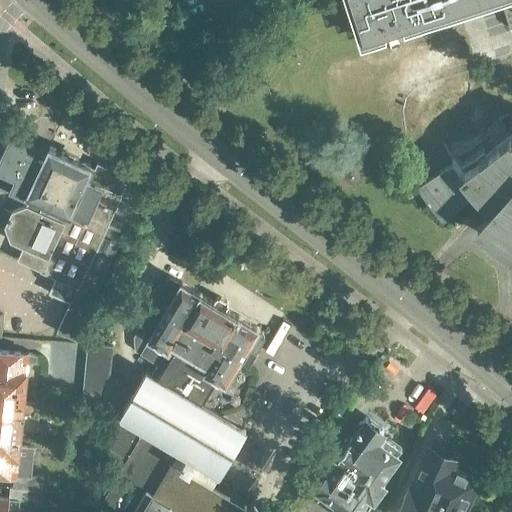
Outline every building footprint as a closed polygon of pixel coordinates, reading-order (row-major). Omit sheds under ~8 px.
[(511,0),(351,0),(364,41),(386,34),(404,28),(490,0),(501,0),(511,27),(511,26),(511,0)] [(386,51),(377,54),(385,80),(384,80),(401,133),(511,97),(511,89),(497,43),(394,77),(386,51)] [(437,172),(422,182),(425,187),(427,190),(430,195),(435,201),(439,205),(442,209),(445,212),(446,214),(474,189),(479,195),(485,201),(493,208),(478,225),(484,230),(489,234),(493,238),(499,242),(504,245),(510,249),(511,245),(511,138),(509,141),(504,134),(481,150),(487,158),(472,170),(454,142),(446,148),(454,161),(453,162),(444,168),(437,172)] [(119,242),(120,230),(107,224),(121,194),(120,193),(125,182),(119,179),(121,173),(98,162),(95,168),(90,166),(91,165),(50,145),(49,147),(44,145),(39,147),(35,154),(24,149),(26,145),(24,141),(14,137),(10,138),(0,158),(0,188),(5,191),(9,189),(10,187),(12,188),(12,187),(28,195),(29,202),(28,205),(26,204),(13,209),(12,211),(4,207),(0,215),(0,220),(6,224),(6,225),(11,240),(24,246),(18,258),(57,276),(49,292),(70,302),(57,331),(64,335),(65,334),(74,338),(119,242)] [(119,472),(104,499),(112,503),(126,511),(243,511),(247,505),(212,485),(219,474),(220,474),(234,451),(240,450),(239,442),(246,430),(204,405),(219,378),(224,381),(223,381),(226,383),(228,380),(237,365),(239,366),(243,361),(248,364),(249,365),(257,353),(256,353),(265,338),(263,331),(258,328),(259,327),(256,325),(256,326),(241,317),(242,316),(239,315),(238,315),(226,308),(229,304),(228,301),(224,298),(220,296),(217,297),(214,301),(202,294),(203,293),(200,292),(191,287),(185,283),(182,282),(169,275),(162,286),(157,286),(152,294),(155,298),(137,329),(138,330),(135,336),(135,349),(158,363),(152,374),(147,371),(143,378),(124,409),(121,415),(120,415),(110,431),(109,446),(107,465),(119,472)] [(87,355),(112,357),(113,346),(87,344),(87,355)] [(0,385),(26,388),(27,382),(33,383),(35,370),(32,370),(33,361),(37,362),(37,354),(33,354),(33,353),(0,349),(0,385)] [(112,357),(87,355),(86,366),(112,368),(112,357)] [(111,380),(111,374),(112,368),(86,366),(85,378),(111,380)] [(111,380),(85,378),(84,389),(110,391),(111,380)] [(0,411),(39,415),(41,401),(25,399),(26,388),(0,385),(0,411)] [(84,389),(84,400),(109,402),(109,399),(110,391),(84,389)] [(109,399),(109,402),(109,410),(120,411),(121,400),(109,399)] [(109,410),(109,402),(84,400),(83,411),(108,413),(109,410)] [(0,438),(21,440),(23,426),(38,428),(39,415),(0,411),(0,438)] [(89,413),(88,429),(105,431),(106,415),(89,413)] [(384,430),(383,429),(366,417),(364,420),(362,421),(360,422),(359,423),(357,424),(356,425),(355,426),(355,427),(354,429),(353,431),(353,433),(353,435),(349,441),(343,442),(337,450),(338,456),(341,457),(339,460),(338,460),(317,489),(348,511),(365,511),(374,498),(386,483),(381,480),(403,449),(402,449),(401,444),(391,437),(386,438),(385,437),(385,438),(380,435),(384,430)] [(105,431),(88,429),(87,445),(104,446),(105,431)] [(30,458),(31,447),(21,445),(21,440),(0,438),(0,473),(19,475),(18,487),(43,489),(46,460),(30,458)] [(437,452),(431,449),(401,511),(460,511),(461,510),(462,510),(465,502),(476,477),(450,466),(453,459),(447,456),(446,455),(445,456),(438,453),(438,452),(437,451),(437,452)] [(43,489),(18,487),(12,487),(11,498),(0,497),(0,511),(7,511),(8,510),(20,511),(21,500),(27,500),(27,499),(42,500),(42,499),(63,501),(64,491),(43,489)]
